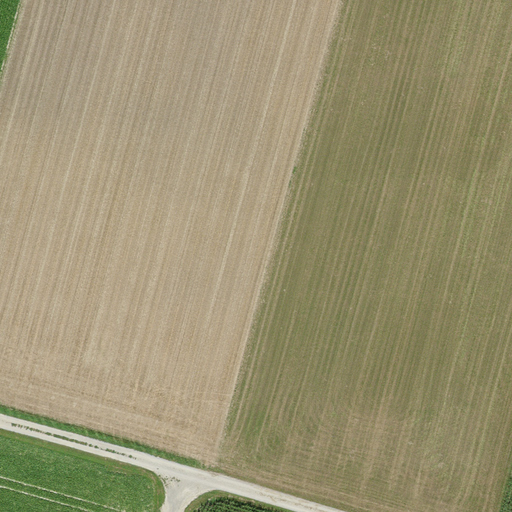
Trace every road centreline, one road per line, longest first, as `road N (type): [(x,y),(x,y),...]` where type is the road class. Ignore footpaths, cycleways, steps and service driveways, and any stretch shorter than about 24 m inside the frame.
road 1 (track): [(0,425),(185,478)]
road 2 (track): [(179,511),(185,478),(305,511)]
